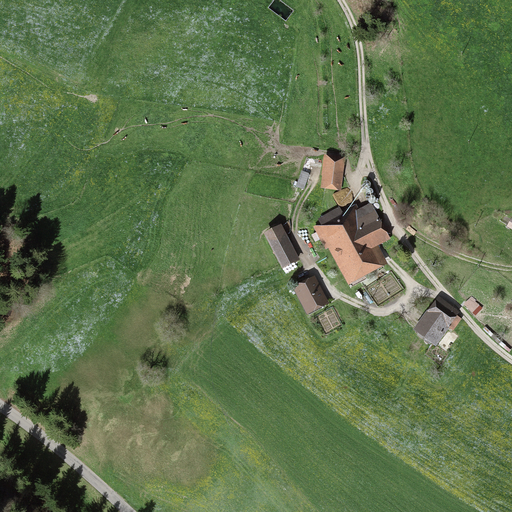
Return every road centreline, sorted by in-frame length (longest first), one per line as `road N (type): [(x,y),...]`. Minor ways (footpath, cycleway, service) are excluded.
road 1 (residential): [(511,359),(441,290),(388,211),(366,145),(358,43),(340,0)]
road 2 (unclassified): [(0,405),(128,511)]
road 3 (track): [(394,222),(511,266)]
